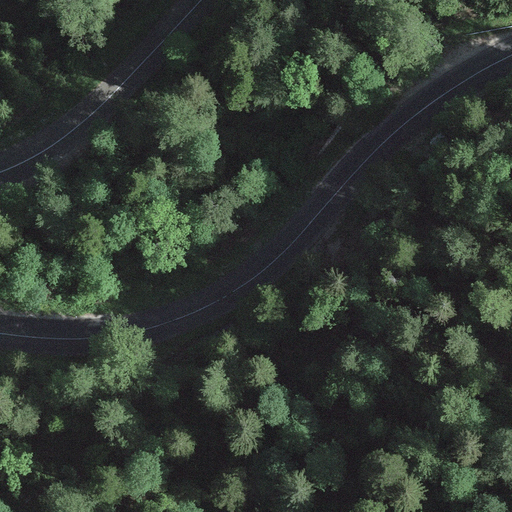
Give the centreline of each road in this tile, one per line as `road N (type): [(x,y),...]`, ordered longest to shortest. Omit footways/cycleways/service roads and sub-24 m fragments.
road 1 (secondary): [(0,333),(107,337),(183,318),(265,268),(413,115),(511,54)]
road 2 (secondary): [(200,0),(101,106),(0,171)]
